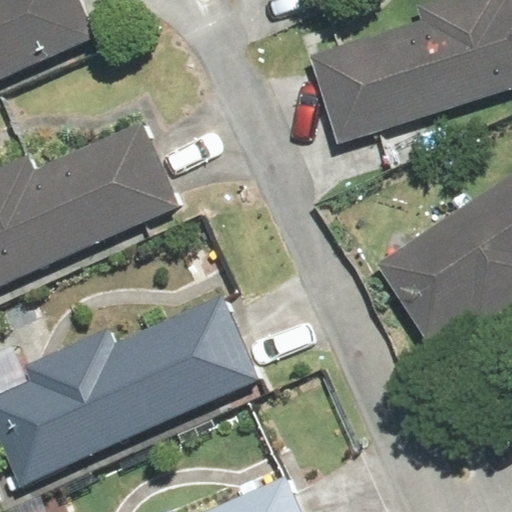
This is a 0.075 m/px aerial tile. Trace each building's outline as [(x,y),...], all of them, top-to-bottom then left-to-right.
[(0,0),(0,75),(104,28),(91,0),(0,0)] [(511,0),(424,0),(429,12),(320,45),(349,137),(511,86),(511,0)] [(0,286),(190,197),(149,112),(44,162),(37,148),(0,165),(0,286)] [(511,171),(388,254),(441,332),(480,306),(489,319),(511,303),(511,171)] [(38,373),(0,389),(0,411),(30,478),(270,373),(232,287),(127,334),(121,321),(32,360),(38,373)] [(315,511),(295,468),(200,511),(187,511),(183,503),(162,511),(315,511)]
